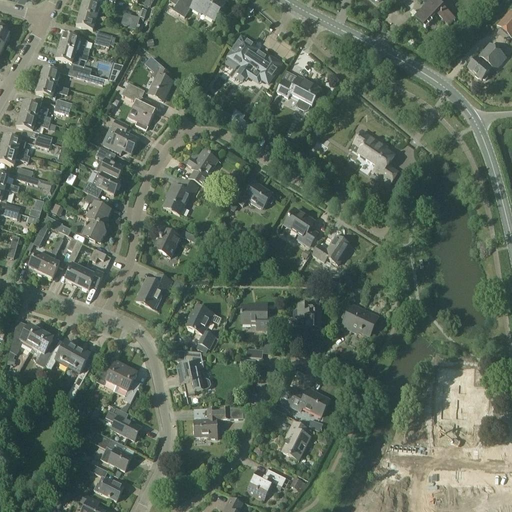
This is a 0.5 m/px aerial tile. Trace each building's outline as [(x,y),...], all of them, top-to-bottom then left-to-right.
[(100,9),(102,0),(83,0),(83,4),(100,9)] [(153,0),(147,0),(146,7),(150,9),(154,0),(153,0)] [(226,5),(218,0),(195,0),(195,2),(191,0),(172,0),(170,3),(177,8),(174,12),(184,19),(190,10),(201,17),(203,13),(215,21),(226,5)] [(455,20),(439,4),(441,2),(438,0),(420,0),(427,6),(414,19),(423,28),(435,15),(448,27),(455,20)] [(96,21),(100,9),(83,4),(79,16),(96,21)] [(145,20),(147,12),(141,10),(138,18),(145,20)] [(511,37),(511,36),(511,12),(499,26),(511,37)] [(93,34),(96,21),(79,16),(75,29),(93,34)] [(124,16),(121,28),(136,33),(137,32),(138,27),(140,20),(124,16)] [(0,46),(4,49),(5,47),(9,37),(4,35),(7,29),(0,26),(0,46)] [(385,36),(396,43),(402,33),(391,26),(385,36)] [(96,41),(111,45),(112,41),(112,39),(98,35),(96,41)] [(59,49),(88,58),(90,52),(77,48),(79,42),(63,37),(59,49)] [(268,61),(266,60),(256,54),(258,51),(241,40),(228,59),(245,70),(247,67),(258,75),(256,77),(269,86),(282,66),(270,58),(268,61)] [(109,50),(111,45),(96,41),(95,46),(109,50)] [(505,59),(491,47),(478,62),(476,60),(468,70),(482,82),(490,72),(488,70),(491,67),(495,71),(505,59)] [(87,63),(88,58),(59,49),(55,62),(72,67),(74,59),(87,63)] [(113,65),(111,72),(118,74),(119,74),(123,68),(122,68),(113,65)] [(76,74),(90,79),(92,73),(77,68),(76,74)] [(39,83),(56,88),(60,76),(43,71),(39,83)] [(163,104),(172,84),(168,82),(170,77),(158,71),(154,79),(155,80),(147,97),(163,104)] [(88,83),(90,79),(76,74),(74,79),(88,83)] [(103,88),(104,83),(90,79),(89,83),(103,88)] [(294,87),(284,81),(277,94),(289,100),(290,97),(311,108),(314,103),(319,106),(323,99),(318,96),(320,92),(304,84),(303,86),(297,82),(294,87)] [(52,101),(56,88),(39,83),(36,96),(52,101)] [(142,100),(145,94),(129,86),(126,92),(142,100)] [(118,88),(115,95),(121,98),(125,91),(118,88)] [(125,91),(121,98),(135,104),(138,98),(126,92),(125,91)] [(56,108),(70,112),(72,106),(58,102),(56,108)] [(135,104),(128,120),(137,125),(135,128),(145,133),(155,114),(148,111),(139,106),(135,104)] [(19,117),(50,126),(52,121),(47,120),(47,119),(38,116),(40,110),(23,105),(19,117)] [(69,118),(70,112),(56,108),(55,114),(69,118)] [(49,131),(50,126),(19,117),(16,130),(33,135),(35,127),(49,131)] [(245,138),(252,130),(242,121),(235,129),(245,138)] [(130,157),(138,141),(126,135),(129,129),(116,123),(112,131),(118,134),(111,147),(130,157)] [(390,185),(397,173),(388,167),(394,157),(379,148),(380,146),(362,133),(353,146),(361,152),(358,157),(378,170),(374,175),(390,185)] [(36,142),(51,147),(53,140),(38,136),(36,142)] [(0,151),(17,156),(20,144),(4,139),(0,151)] [(50,152),(51,147),(36,142),(35,148),(50,152)] [(64,142),(62,149),(74,153),(78,146),(64,142)] [(288,143),(284,150),(290,153),(294,146),(288,143)] [(106,163),(100,176),(117,184),(123,172),(112,166),(116,157),(101,150),(97,159),(106,163)] [(29,160),(17,156),(0,151),(0,165),(13,169),(15,161),(28,165),(29,160)] [(207,176),(216,163),(202,154),(196,164),(191,161),(187,167),(191,170),(191,171),(194,174),(189,182),(203,189),(210,179),(207,176)] [(18,177),(30,181),(32,174),(19,171),(18,177)] [(29,185),(30,181),(18,177),(15,176),(14,181),(29,185)] [(0,191),(9,194),(17,197),(19,190),(6,186),(8,180),(0,177),(0,191)] [(120,185),(102,177),(96,189),(87,185),(83,194),(89,197),(98,201),(102,192),(113,198),(120,185)] [(400,179),(390,195),(395,199),(399,194),(398,193),(406,182),(400,179)] [(193,199),(198,189),(186,183),(182,192),(172,187),(168,194),(170,195),(163,210),(179,218),(189,198),(193,199)] [(45,184),(43,190),(45,191),(47,194),(46,197),(51,198),(54,186),(45,184)] [(260,192),(252,187),(247,194),(241,190),(233,202),(243,208),(248,201),(263,211),(272,197),(264,192),(263,191),(260,191),(260,192)] [(6,205),(9,194),(0,191),(0,204),(0,205),(1,204),(6,205)] [(93,207),(86,221),(89,223),(104,229),(103,227),(106,226),(105,222),(108,221),(111,214),(102,209),(104,204),(98,201),(89,197),(85,203),(93,207)] [(5,213),(18,217),(20,210),(7,206),(5,213)] [(55,206),(51,214),(55,216),(59,208),(55,206)] [(310,248),(318,236),(309,231),(313,225),(304,219),(304,218),(294,211),(284,227),(302,239),(300,242),(310,248)] [(31,212),(30,218),(39,221),(40,215),(31,212)] [(16,222),(18,217),(5,213),(3,218),(16,222)] [(29,219),(27,225),(35,227),(37,221),(29,219)] [(59,234),(62,228),(48,221),(45,228),(59,234)] [(104,229),(89,223),(86,229),(84,228),(81,236),(89,240),(89,242),(94,245),(95,243),(100,245),(103,239),(102,237),(106,235),(104,229)] [(44,240),(48,230),(44,228),(39,238),(44,240)] [(195,245),(197,240),(184,234),(181,238),(195,245)] [(170,261),(180,241),(168,235),(165,242),(160,240),(154,253),(170,261)] [(11,245),(17,247),(20,240),(13,238),(11,245)] [(337,267),(350,248),(337,239),(329,251),(328,250),(327,251),(319,246),(313,256),(324,263),(326,260),(337,267)] [(72,254),(77,243),(72,241),(67,251),(72,254)] [(83,246),(77,243),(65,268),(70,271),(83,246)] [(13,261),(17,247),(11,245),(7,259),(13,261)] [(40,276),(51,253),(47,251),(43,259),(36,255),(28,270),(35,274),(35,275),(44,279),(45,278),(40,276)] [(106,257),(95,252),(90,262),(96,264),(98,260),(103,263),(106,257)] [(40,276),(45,278),(52,281),(59,266),(53,263),(57,256),(51,253),(40,276)] [(76,288),(84,273),(72,267),(70,271),(64,283),(76,288)] [(84,273),(76,288),(88,294),(90,289),(95,291),(103,277),(97,274),(95,278),(84,273)] [(167,291),(170,283),(159,278),(155,286),(147,282),(136,304),(152,312),(163,290),(167,291)] [(266,316),(266,306),(257,306),(257,308),(241,308),(241,327),(258,327),(258,332),(276,332),(276,317),(266,316)] [(320,332),(320,313),(312,313),(312,310),(306,310),(307,307),(297,307),(296,324),(305,324),(305,326),(310,326),(310,332),(320,332)] [(203,338),(213,316),(197,308),(186,329),(203,338)] [(362,314),(361,314),(352,309),(344,327),(368,339),(378,319),(363,312),(362,314)] [(32,350),(41,335),(29,328),(17,323),(10,354),(17,358),(24,345),(32,350)] [(41,335),(32,350),(42,356),(37,366),(39,367),(37,371),(42,374),(44,369),(54,352),(48,349),(53,341),(41,335)] [(209,351),(214,340),(206,336),(201,347),(209,351)] [(66,370),(78,350),(66,343),(64,346),(60,344),(45,371),(49,373),(54,363),(66,370)] [(321,355),(321,344),(313,343),(313,355),(321,355)] [(78,350),(66,370),(79,377),(72,389),(77,393),(91,368),(85,365),(90,357),(78,350)] [(201,383),(199,371),(202,371),(201,366),(203,366),(201,355),(185,354),(178,354),(178,364),(180,364),(181,368),(176,369),(179,382),(183,381),(187,399),(195,397),(195,395),(203,393),(208,391),(209,390),(210,389),(211,387),(211,386),(210,384),(209,383),(207,382),(206,382),(201,383)] [(116,390),(126,370),(115,365),(112,372),(105,369),(97,385),(104,388),(106,384),(116,390)] [(438,365),(429,429),(458,432),(460,416),(483,419),(486,389),(465,385),(466,373),(438,365)] [(305,381),(309,376),(299,368),(295,373),(305,381)] [(126,370),(116,390),(127,395),(123,402),(131,406),(141,386),(133,383),(136,375),(126,370)] [(306,398),(288,389),(281,404),(301,414),(303,410),(321,419),(329,403),(308,392),(306,398)] [(134,444),(141,430),(126,422),(128,418),(110,409),(108,413),(119,419),(112,433),(134,444)] [(218,441),(217,422),(230,422),(230,410),(218,411),(207,411),(208,422),(193,423),(194,440),(208,439),(208,442),(218,441)] [(232,420),(246,419),(246,411),(232,411),(232,420)] [(168,438),(178,439),(179,426),(169,425),(168,438)] [(299,464),(310,441),(300,436),(303,430),(294,425),(286,440),(288,442),(282,455),(299,464)] [(132,459),(128,458),(125,456),(127,451),(112,443),(108,451),(115,454),(109,466),(125,474),(132,459)] [(477,466),(506,479),(510,472),(480,458),(477,466)] [(106,482),(104,481),(108,474),(87,464),(84,471),(90,474),(103,480),(99,487),(98,487),(95,493),(117,504),(124,490),(106,481),(106,482)] [(286,480),(270,472),(267,477),(258,473),(247,494),(263,502),(271,486),(280,491),(286,480)] [(408,472),(406,498),(431,499),(434,473),(408,472)] [(298,491),(302,484),(295,481),(292,488),(298,491)] [(460,493),(460,511),(505,511),(505,494),(460,493)] [(99,511),(97,511),(100,506),(81,496),(77,503),(86,507),(83,511),(99,511)] [(239,511),(242,507),(231,501),(225,511),(239,511)]
